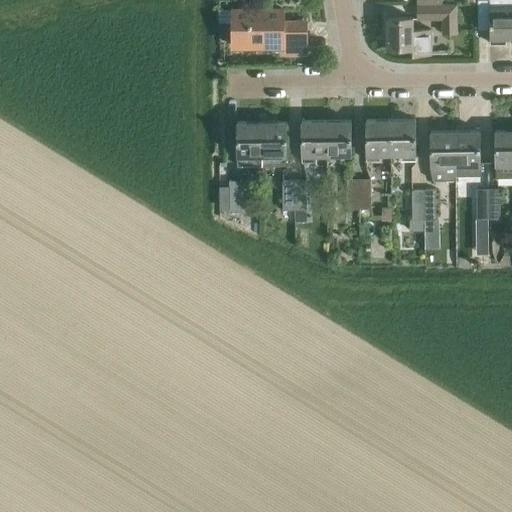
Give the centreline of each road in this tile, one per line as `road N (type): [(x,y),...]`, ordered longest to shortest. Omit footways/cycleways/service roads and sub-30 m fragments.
road 1 (residential): [(511,79),(352,80)]
road 2 (residential): [(229,81),(352,80)]
